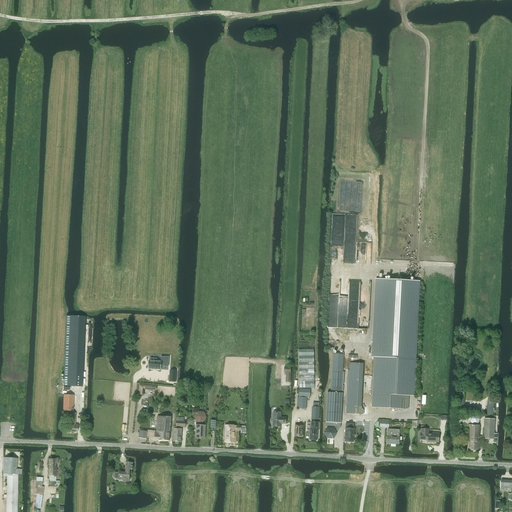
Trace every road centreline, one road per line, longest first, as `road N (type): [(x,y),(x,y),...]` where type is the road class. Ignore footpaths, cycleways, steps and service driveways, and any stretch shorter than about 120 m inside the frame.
road 1 (unclassified): [(511,464),(0,439)]
road 2 (track): [(0,12),(43,19),(250,15),(358,0)]
road 3 (track): [(413,278),(428,43),(405,24),(400,0)]
